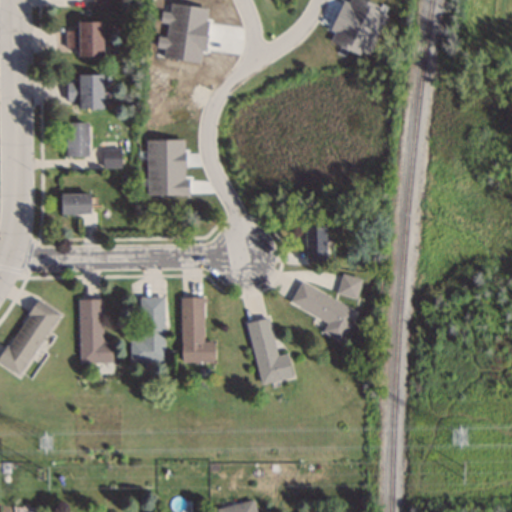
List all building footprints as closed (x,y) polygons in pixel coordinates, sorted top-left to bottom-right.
[(107,8),(106,0),(95,0),(96,8),(107,8)] [(65,32),(65,49),(77,49),(77,58),(102,58),(102,23),(77,23),(77,32),(65,32)] [(77,111),(102,111),(102,75),(77,75),(77,83),(66,83),(66,103),(77,103),(77,111)] [(88,158),(88,124),(65,124),(65,158),(88,158)] [(102,150),(102,168),(119,168),(119,150),(102,150)] [(89,194),(61,194),(61,216),(89,216),(89,194)] [(305,263),(325,263),(325,229),(305,229),(305,263)] [(362,282),(342,276),(336,295),(355,301),(362,282)] [(357,314),(300,283),(289,304),(327,324),(322,334),(340,344),(357,314)] [(163,364),(163,298),(140,298),(140,342),(130,342),(130,364),(163,364)] [(0,359),(0,366),(20,378),(59,313),(36,300),(0,359)] [(214,343),(204,343),(204,300),(180,300),(180,364),(214,364),(214,343)] [(113,343),(102,343),(102,301),(78,301),(78,365),(113,365),(113,343)] [(276,358),(268,320),(246,325),(260,387),(292,380),(287,355),(276,358)] [(216,510),(216,511),(255,511),(253,501),(216,510)]
